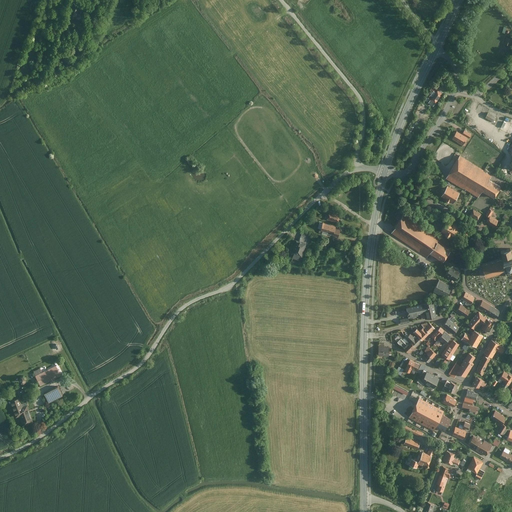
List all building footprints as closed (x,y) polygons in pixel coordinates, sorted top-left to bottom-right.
[(82,7),(72,3),(67,17),(76,21),(82,7)] [(430,95),(427,100),(435,104),(441,94),(436,90),(432,97),(430,95)] [(472,104),(467,113),(471,115),(476,106),(472,104)] [(494,121),(497,116),(490,113),(488,118),(494,121)] [(455,132),(450,139),(461,146),(466,138),(455,132)] [(458,156),(444,179),(476,198),(480,192),(490,198),(497,187),(486,181),(489,176),(458,156)] [(458,193),(445,186),(439,198),(452,204),(458,193)] [(484,214),(488,216),(494,207),(490,205),(484,214)] [(472,212),(480,217),(483,212),(475,208),(472,212)] [(337,214),(328,211),(325,219),(334,223),(337,214)] [(403,214),(389,234),(425,258),(428,255),(436,243),(438,239),(403,214)] [(488,216),(484,223),(492,228),(497,221),(488,216)] [(443,221),(438,232),(443,234),(442,236),(445,238),(447,234),(454,237),(458,227),(443,221)] [(334,227),(321,223),(318,231),(331,235),(333,229),(334,227)] [(458,227),(454,237),(467,241),(470,232),(458,227)] [(333,229),(331,235),(337,238),(339,232),(333,229)] [(297,242),(305,244),(308,234),(300,232),(297,242)] [(292,241),(288,254),(301,258),(305,244),(297,242),(292,241)] [(436,243),(428,255),(440,263),(448,251),(436,243)] [(511,254),(510,248),(508,249),(500,251),(502,257),(481,263),(485,276),(506,270),(507,276),(511,274),(511,254)] [(448,268),(444,276),(453,281),(457,273),(448,268)] [(437,280),(430,292),(442,299),(449,286),(437,280)] [(464,293),(460,300),(469,305),(473,298),(464,293)] [(481,302),(476,309),(483,313),(487,306),(481,302)] [(431,303),(402,309),(404,317),(421,314),(422,318),(434,315),(431,303)] [(459,305),(455,312),(464,318),(469,311),(459,305)] [(487,306),(483,313),(494,320),(498,312),(487,306)] [(485,319),(474,313),(467,325),(473,329),(479,321),(482,323),(485,319)] [(442,324),(452,333),(456,327),(446,319),(442,324)] [(479,328),(485,332),(491,323),(485,319),(482,323),(479,328)] [(420,328),(427,334),(433,329),(426,322),(420,328)] [(421,333),(416,338),(420,342),(427,334),(420,328),(418,331),(421,333)] [(481,336),(472,330),(469,335),(464,332),(460,338),(475,347),(481,336)] [(443,332),(436,340),(441,344),(447,336),(443,332)] [(408,342),(413,348),(420,342),(416,338),(412,333),(405,339),(408,342)] [(399,339),(396,343),(402,348),(405,345),(402,341),(399,339)] [(440,355),(447,360),(457,345),(450,340),(440,355)] [(503,348),(490,341),(484,352),(491,356),(494,351),(500,354),(503,348)] [(413,348),(408,342),(405,345),(402,348),(408,354),(413,348)] [(377,344),(377,358),(388,358),(388,348),(383,348),(383,344),(377,344)] [(423,354),(430,359),(435,354),(426,346),(421,352),(423,354)] [(430,359),(423,354),(419,358),(426,364),(430,359)] [(468,355),(465,361),(471,363),(473,358),(468,355)] [(475,373),(482,376),(490,360),(482,356),(475,373)] [(456,373),(465,378),(472,365),(462,360),(459,366),(456,373)] [(408,374),(410,371),(414,363),(409,361),(403,371),(408,374)] [(410,371),(416,374),(420,366),(414,363),(410,371)] [(456,373),(459,366),(453,363),(448,374),(454,377),(456,373)] [(40,369),(32,372),(39,386),(59,376),(54,366),(41,372),(40,369)] [(437,378),(425,372),(419,383),(432,389),(437,378)] [(501,381),(508,385),(511,379),(503,373),(498,379),(501,381)] [(479,386),(482,381),(475,377),(471,384),(478,388),(479,386)] [(501,381),(497,387),(504,392),(508,385),(501,381)] [(457,387),(447,383),(445,387),(448,388),(447,392),(454,394),(457,387)] [(56,387),(42,395),(47,404),(61,396),(56,387)] [(465,396),(472,398),(475,399),(477,394),(468,390),(465,396)] [(403,403),(413,409),(418,398),(409,393),(403,403)] [(443,403),(451,407),(455,399),(446,395),(443,403)] [(463,403),(470,406),(472,398),(465,396),(463,403)] [(413,409),(408,418),(418,423),(433,431),(435,426),(443,430),(449,419),(442,415),(443,411),(418,398),(413,409)] [(20,399),(9,402),(14,418),(19,417),(22,426),(32,423),(27,403),(21,404),(20,399)] [(470,406),(463,403),(461,410),(474,414),(476,407),(470,406)] [(494,411),(489,419),(501,425),(506,418),(494,411)] [(413,433),(418,423),(408,418),(400,414),(395,424),(413,433)] [(470,425),(463,421),(461,427),(468,430),(470,425)] [(506,428),(501,425),(497,432),(502,435),(506,428)] [(456,427),(453,434),(463,438),(465,431),(456,427)] [(481,441),(472,435),(467,442),(486,454),(492,445),(483,439),(481,441)] [(419,443),(404,437),(402,444),(416,449),(419,443)] [(499,446),(502,440),(496,438),(494,443),(499,446)] [(430,456),(420,451),(415,462),(417,463),(425,467),(430,456)] [(502,451),(498,457),(510,464),(511,461),(511,456),(507,454),(502,451)] [(444,461),(451,464),(457,466),(459,461),(453,459),(454,455),(447,453),(444,461)] [(482,462),(472,456),(465,468),(476,473),(482,462)] [(415,468),(417,463),(415,462),(409,460),(407,464),(415,468)] [(443,467),(440,475),(448,478),(451,470),(443,467)] [(437,485),(444,487),(448,478),(440,475),(437,485)] [(503,485),(494,481),(487,498),(511,509),(511,480),(506,478),(503,485)] [(472,502),(480,505),(482,500),(474,497),(472,502)] [(463,498),(459,508),(466,511),(471,501),(463,498)] [(424,511),(431,511),(432,510),(435,511),(437,505),(427,502),(424,511)]
